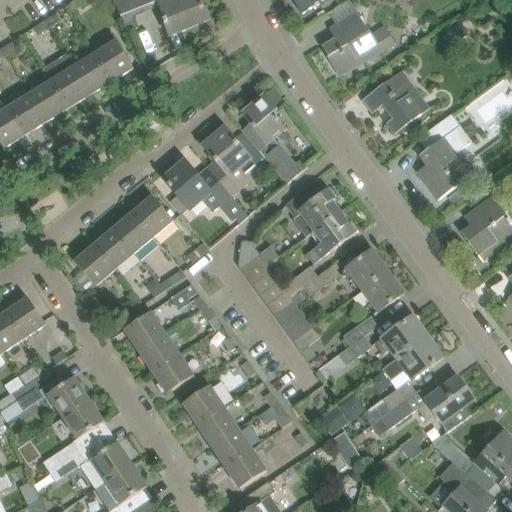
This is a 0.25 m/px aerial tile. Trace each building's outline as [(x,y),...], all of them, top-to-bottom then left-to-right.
[(80,8),(91,1),(90,0),(77,0),(76,1),(75,1),(80,8)] [(124,0),(114,4),(124,26),(134,22),(133,20),(134,17),(161,7),(166,20),(164,21),(170,37),(209,21),(203,5),(201,6),(198,0),(181,0),(174,3),(173,0),(124,0)] [(293,0),(303,15),(320,4),(319,4),(324,0),(293,0)] [(357,14),(336,26),(342,36),(323,48),(341,78),(394,45),(384,28),(370,37),(357,14)] [(58,23),(54,16),(44,23),(48,30),(58,23)] [(48,30),(44,23),(33,29),(38,36),(48,30)] [(117,42),(95,55),(112,83),(134,70),(117,42)] [(17,50),(12,43),(2,50),(6,57),(17,50)] [(112,83),(95,55),(74,69),(91,96),(112,83)] [(91,96),(74,69),(52,82),(69,110),(91,96)] [(403,72),(362,102),(363,103),(365,102),(374,114),(383,107),(393,121),(386,125),(395,136),(430,110),(403,72)] [(69,110),(52,82),(31,95),(48,123),(69,110)] [(48,123),(31,95),(9,109),(26,136),(48,123)] [(250,125),(242,132),(287,186),(309,168),(302,160),(295,165),(274,141),(287,130),(278,120),(282,117),(265,96),(242,115),(250,125)] [(26,136),(9,109),(0,114),(0,143),(4,150),(26,136)] [(433,147),(419,158),(433,176),(424,183),(437,201),(438,202),(476,174),(461,153),(473,145),(461,128),(457,131),(449,119),(451,117),(451,116),(421,138),(422,139),(425,137),(433,147)] [(225,129),(204,148),(217,164),(208,171),(231,198),(250,182),(245,177),(257,167),(225,129)] [(186,162),(164,181),(178,197),(170,204),(182,217),(189,210),(192,214),(203,205),(211,216),(219,210),(231,226),(237,222),(240,225),(248,218),(231,198),(208,171),(200,179),(186,162)] [(318,199),(309,188),(287,206),(296,218),(293,220),(307,238),(312,235),(340,214),(332,203),(336,201),(328,191),(318,199)] [(463,190),(449,201),(454,207),(468,197),(463,190)] [(511,222),(493,197),(474,211),(483,224),(475,230),(472,226),(462,234),(483,263),(511,242),(511,222)] [(174,222),(153,198),(134,214),(154,239),(174,222)] [(314,266),(359,233),(344,211),(340,214),(312,235),(320,247),(307,256),(314,266)] [(154,239),(134,214),(114,231),(135,255),(154,239)] [(135,255),(114,231),(94,247),(115,272),(135,255)] [(253,247),(256,244),(244,242),(241,245),(238,268),(241,272),(242,271),(261,257),(253,247)] [(193,265),(208,251),(203,245),(187,258),(193,265)] [(115,272),(94,247),(75,264),(96,288),(115,272)] [(275,255),(271,249),(261,257),(268,268),(280,258),(277,254),(275,255)] [(363,292),(389,273),(373,251),(343,273),(350,283),(355,280),(363,292)] [(250,283),(269,269),(268,268),(261,257),(242,271),(250,283)] [(334,267),(318,279),(304,289),(311,299),(341,277),(334,267)] [(259,295),(278,281),(269,269),(250,283),(259,295)] [(304,289),(318,279),(311,269),(284,289),(286,292),(291,299),(304,289)] [(405,295),(389,273),(363,292),(372,304),(368,307),(375,316),(405,295)] [(170,278),(160,285),(164,292),(175,285),(170,278)] [(267,306),(286,292),(284,289),(278,281),(259,295),(267,306)] [(154,299),(164,292),(160,285),(149,292),(154,299)] [(192,288),(171,302),(179,314),(190,307),(188,303),(198,297),(192,288)] [(295,304),(291,299),(286,292),(267,306),(276,318),(295,304)] [(129,316),(145,305),(140,298),(138,299),(133,293),(126,298),(131,304),(123,309),(129,316)] [(208,307),(200,297),(193,303),(200,313),(208,307)] [(25,340),(46,326),(29,299),(7,313),(25,340)] [(284,330),(304,315),(295,304),(276,318),(284,330)] [(215,317),(208,307),(200,313),(208,323),(215,317)] [(25,340),(7,313),(0,318),(0,349),(3,355),(25,340)] [(166,335),(152,313),(125,331),(139,353),(166,335)] [(312,327),(304,315),(284,330),(293,341),(312,327)] [(398,362),(429,338),(414,317),(375,345),(384,357),(391,352),(398,362)] [(351,348),(365,338),(378,328),(371,318),(344,338),(351,348)] [(321,339),(312,327),(293,341),(302,353),(321,339)] [(180,356),(166,335),(139,353),(153,374),(180,356)] [(238,349),(230,338),(223,343),(231,354),(238,349)] [(373,349),(365,338),(351,348),(339,356),(348,368),(373,349)] [(413,382),(444,359),(429,338),(398,362),(384,372),(392,383),(406,373),(413,382)] [(64,352),(53,359),(57,366),(68,359),(64,352)] [(195,378),(180,356),(153,374),(168,395),(195,378)] [(256,373),(248,362),(241,366),(249,378),(256,373)] [(468,392),(458,378),(417,409),(427,423),(436,417),(442,425),(443,424),(447,434),(471,417),(465,408),(474,402),(467,393),(468,392)] [(90,401),(75,379),(65,385),(60,379),(40,392),(38,388),(29,394),(17,402),(24,413),(45,399),(51,409),(55,406),(64,418),(90,401)] [(35,379),(24,387),(29,394),(38,388),(40,387),(35,379)] [(375,408),(363,417),(370,427),(380,420),(381,420),(405,403),(417,394),(408,383),(383,402),(375,408)] [(17,402),(29,394),(24,387),(0,403),(0,409),(2,412),(17,402)] [(211,387),(184,405),(198,426),(225,408),(211,387)] [(278,403),(271,393),(263,398),(271,409),(278,403)] [(105,424),(90,401),(64,418),(78,441),(105,424)] [(286,413),(278,403),(271,409),(278,419),(286,413)] [(413,414),(405,403),(381,420),(389,431),(390,432),(413,414)] [(338,407),(321,419),(333,435),(349,423),(338,407)] [(212,448),(239,430),(225,408),(198,426),(212,448)] [(406,426),(414,440),(426,433),(418,419),(406,426)] [(389,431),(381,420),(380,420),(370,427),(379,438),(389,431)] [(253,451),(239,430),(212,448),(226,469),(253,451)] [(308,444),(301,433),(293,439),(301,450),(308,444)] [(445,436),(433,445),(463,473),(486,494),(495,483),(499,486),(507,477),(511,482),(511,441),(504,434),(476,465),(445,436)] [(50,474),(81,453),(75,443),(44,464),(50,474)] [(95,491),(133,466),(118,444),(88,463),(81,453),(50,474),(57,484),(80,468),(95,491)] [(267,473),(253,451),(226,469),(240,491),(267,473)] [(385,460),(373,468),(394,490),(404,481),(385,460)] [(133,466),(95,491),(108,511),(120,511),(118,508),(121,506),(148,489),(133,466)] [(488,511),(480,504),(488,495),(463,473),(452,486),(458,492),(439,511),(488,511)] [(7,476),(0,479),(0,492),(13,486),(7,476)] [(251,510),(247,511),(279,511),(270,497),(276,493),(269,483),(244,500),(251,510)]
